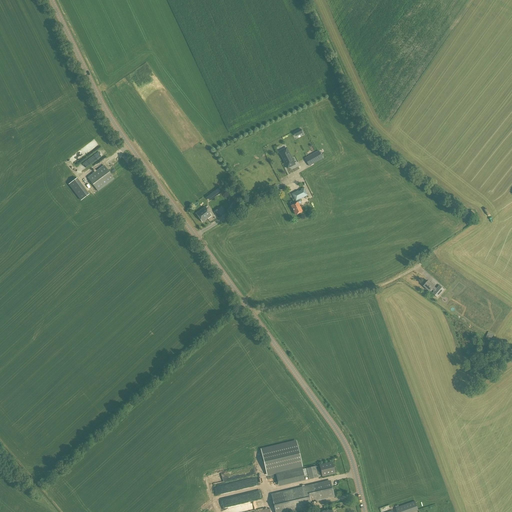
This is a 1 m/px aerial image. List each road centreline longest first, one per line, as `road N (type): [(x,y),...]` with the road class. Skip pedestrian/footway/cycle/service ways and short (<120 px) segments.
road 1 (secondary): [(364,511),(337,430),(139,161),(51,0)]
road 2 (unknown): [(249,311),(396,276)]
